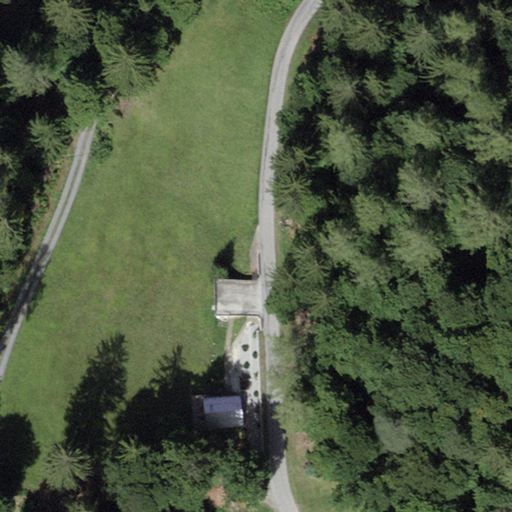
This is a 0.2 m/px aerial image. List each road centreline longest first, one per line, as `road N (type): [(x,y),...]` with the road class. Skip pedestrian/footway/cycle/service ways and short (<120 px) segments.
road 1 (unclassified): [(288,511),(278,476),(272,337),(273,117),(288,39),(314,0)]
road 2 (track): [(0,362),(83,144),(127,0)]
